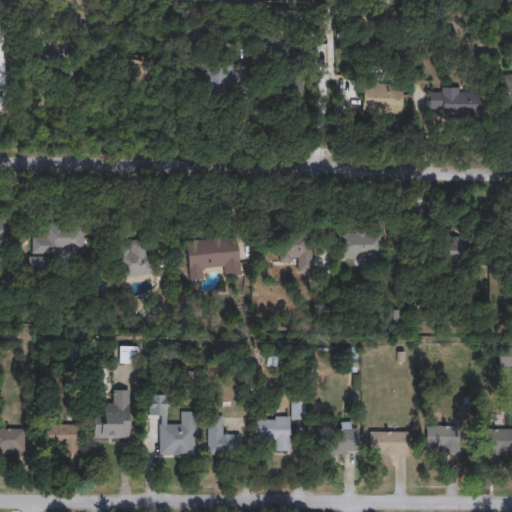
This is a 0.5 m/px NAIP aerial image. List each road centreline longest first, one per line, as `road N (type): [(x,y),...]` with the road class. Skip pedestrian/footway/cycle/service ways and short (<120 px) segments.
road 1 (residential): [(0,164),(511,174)]
road 2 (residential): [(0,499),(511,503)]
